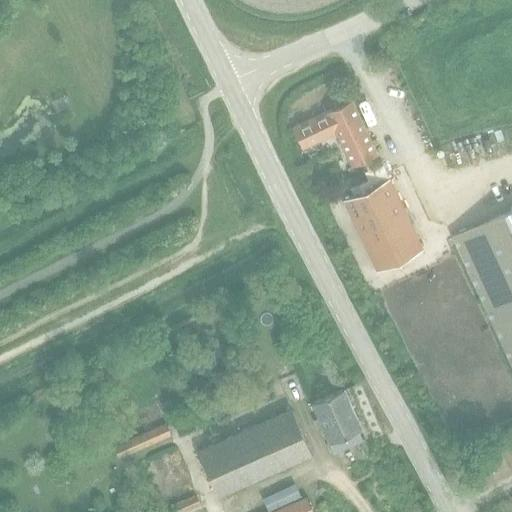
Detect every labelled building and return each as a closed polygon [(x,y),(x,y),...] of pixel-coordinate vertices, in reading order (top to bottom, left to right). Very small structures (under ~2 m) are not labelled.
[(292,126),(302,147),(336,131),(351,165),(377,153),(351,99),(292,126)] [(342,197),(376,269),(423,247),(390,175),(342,197)] [(511,361),(511,208),(453,235),(511,361)] [(330,442),(362,428),(345,388),(312,403),(318,416),(315,418),(319,428),(323,427),(330,442)] [(197,449),(217,496),(311,454),(291,407),(197,449)] [(111,444),(116,456),(168,433),(163,421),(111,444)] [(206,511),(204,506),(202,507),(196,492),(174,501),(178,511),(206,511)] [(313,511),(306,495),(266,511),(313,511)]
